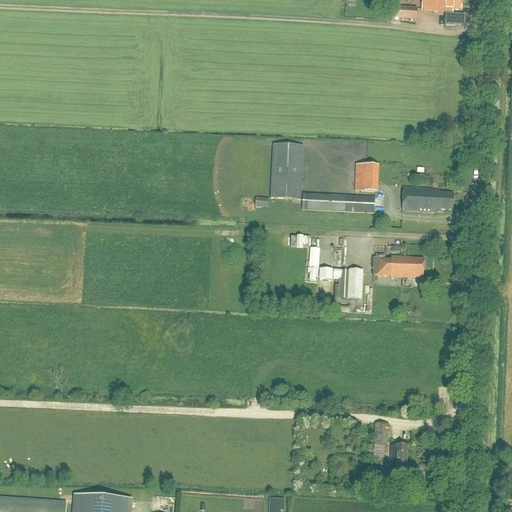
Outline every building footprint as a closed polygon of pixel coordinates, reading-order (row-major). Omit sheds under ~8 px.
[(446,11),(460,11),(461,0),(421,0),(421,12),(446,13),(446,11)] [(392,8),(391,19),(416,21),(417,9),(392,8)] [(303,147),(273,146),(270,199),(300,201),(303,147)] [(356,166),(354,193),(377,194),(379,168),(356,166)] [(439,195),(439,193),(433,192),(433,191),(403,189),(401,212),(437,214),(437,211),(452,212),(453,195),(439,195)] [(303,196),(302,211),(373,215),(374,199),(303,196)] [(267,209),(268,200),(256,199),(255,208),(267,209)] [(291,246),(299,246),(300,234),(291,234),(291,246)] [(391,258),(391,260),(391,262),(385,262),(385,260),(374,259),(374,277),(390,277),(390,279),(413,280),(413,279),(423,279),(424,261),(409,260),(409,259),(391,258)] [(318,280),(333,281),(341,281),(342,272),(318,270),(318,280)] [(347,302),(362,302),(363,273),(349,272),(347,302)] [(375,425),(374,447),(387,448),(388,426),(375,425)] [(397,447),(391,447),(390,467),(396,467),(395,470),(406,471),(407,447),(397,447)] [(131,511),(132,496),(75,492),(73,511),(131,511)] [(65,511),(66,503),(0,498),(0,511),(65,511)]
